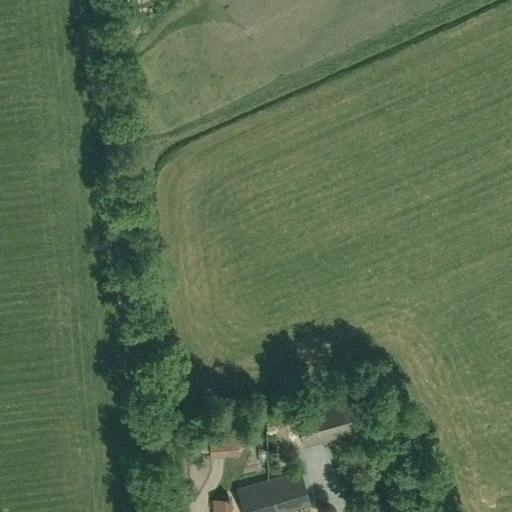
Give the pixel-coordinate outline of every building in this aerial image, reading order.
[(296,412),(305,444),(366,427),(357,395),(296,412)] [(236,425),(207,427),(208,449),(237,447),(236,425)] [(299,472),(267,481),(267,482),(276,511),(277,511),(308,503),(299,472)] [(276,511),(267,482),(267,481),(237,489),(243,511),(250,511),(256,510),(256,511),(276,511)] [(212,511),(230,511),(229,499),(212,500),(212,511)]
